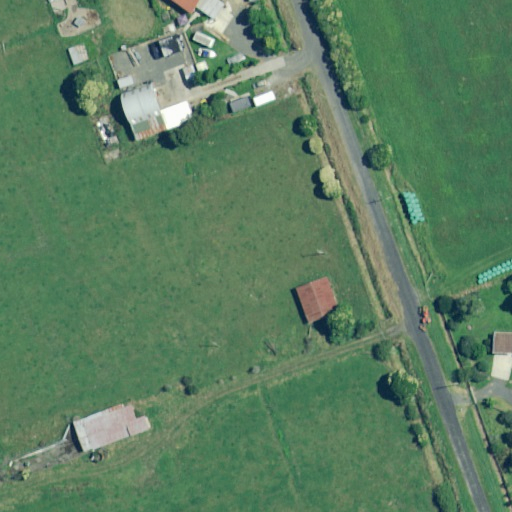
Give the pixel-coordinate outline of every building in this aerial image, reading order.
[(174,0),(192,13),(201,0),(174,0)] [(88,59),(83,42),(68,47),(73,64),(88,59)] [(189,63),(182,42),(165,48),(172,68),(189,63)] [(155,67),(150,53),(142,56),(147,70),(155,67)] [(197,78),(193,65),(183,68),(187,81),(197,78)] [(168,129),(152,83),(121,93),(138,140),(168,129)] [(339,311),(326,276),(296,287),(309,322),(339,311)] [(511,349),(511,331),(495,330),(493,352),(511,354),(511,349)] [(136,418),(131,404),(75,422),(84,451),(150,430),(145,415),(136,418)]
